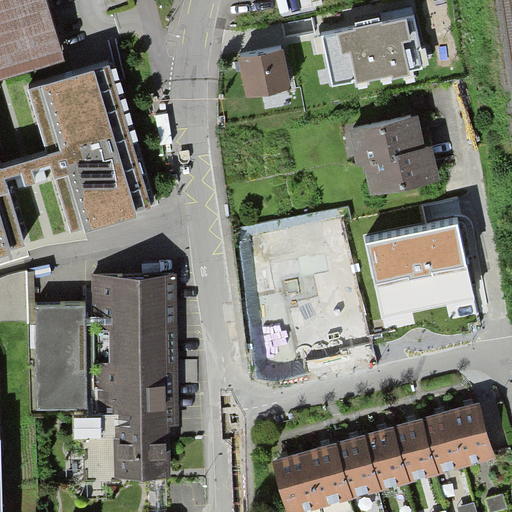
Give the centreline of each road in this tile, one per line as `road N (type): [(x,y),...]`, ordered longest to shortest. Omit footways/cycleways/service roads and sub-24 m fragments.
road 1 (residential): [(232,409),(197,183),(192,96),(204,0)]
road 2 (residential): [(232,409),(505,345)]
road 3 (residential): [(505,345),(445,89)]
road 4 (unknown): [(0,257),(197,183)]
